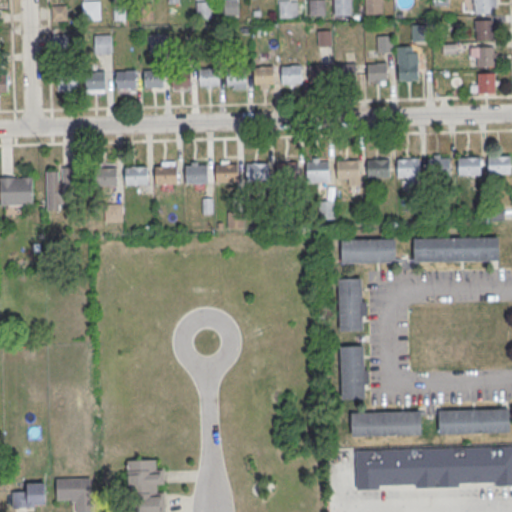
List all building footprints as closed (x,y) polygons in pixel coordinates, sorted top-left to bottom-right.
[(223,0),(237,0),(238,16),(223,16),(223,0)] [(296,0),(278,0),(278,16),(296,16),(296,0)] [(308,0),(325,0),(325,17),(308,17),(308,0)] [(333,0),(350,0),(351,15),(334,16),(333,0)] [(365,0),(382,0),(382,15),(365,15),(365,0)] [(474,0),(491,0),(492,14),(474,14),(474,0)] [(81,2),(99,1),(100,20),(82,21),(81,2)] [(196,2),(210,2),(211,18),(196,19),(196,2)] [(140,3),(153,3),(153,20),(141,20),(140,3)] [(50,6),(65,5),(66,21),(51,21),(50,6)] [(113,6),(123,6),(124,20),(113,20),(113,6)] [(475,21),(493,20),(493,40),(475,40),(475,21)] [(329,44),(329,32),(318,32),(318,44),(329,44)] [(51,35),(66,34),(66,50),(52,50),(51,35)] [(148,34),(165,34),(166,53),(149,54),(148,34)] [(93,35),(110,35),(111,54),(94,54),(93,35)] [(376,36),(393,35),(393,53),(377,53),(376,36)] [(397,47),(412,46),(412,53),(418,53),(418,63),(417,63),(418,80),(398,81),(397,47)] [(476,47),(494,47),(494,67),(477,67),(476,47)] [(367,64),(386,63),(387,81),(367,81),(367,64)] [(336,64),(355,64),(356,81),(336,82),(336,64)] [(281,66),(300,65),(301,83),(281,83),(281,66)] [(308,65),(328,65),(328,82),(309,83),(308,65)] [(253,67),(273,66),(273,84),(254,84),(253,67)] [(198,69),(217,68),(218,86),(198,87),(198,69)] [(226,68),(245,68),(246,85),(226,86),(226,68)] [(170,70),(190,69),(190,87),(171,87),(170,70)] [(143,70),(162,70),(163,87),(143,88),(143,70)] [(115,71),(135,71),(135,88),(116,89),(115,71)] [(85,72),(104,72),(105,89),(85,90),(85,72)] [(477,74),(495,74),(495,93),(478,94),(477,74)] [(76,91),(76,75),(57,75),(57,91),(76,91)] [(487,157),(510,157),(510,174),(488,175),(487,157)] [(427,159),(449,158),(450,176),(428,176),(427,159)] [(457,158),(480,158),(480,175),(458,176),(457,158)] [(397,160),(419,159),(420,176),(397,177),(397,160)] [(336,161),(358,160),(359,178),(337,179),(336,161)] [(366,161),(388,160),(389,178),(366,178),(366,161)] [(306,162),(328,162),(328,179),(306,180),(306,162)] [(275,163),(298,163),(298,180),(276,181),(275,163)] [(215,165),(237,164),(238,182),(215,183),(215,165)] [(245,164),(268,164),(268,181),(246,182),(245,164)] [(184,166),(206,165),(207,183),(185,183),(184,166)] [(154,167),(176,166),(177,184),(154,185),(154,167)] [(58,183),(62,183),(61,167),(78,167),(79,204),(59,204),(59,210),(46,211),(45,172),(57,172),(58,183)] [(124,168),(146,167),(147,185),(125,185),(124,168)] [(93,169),(116,168),(116,185),(94,186),(93,169)] [(0,177),(31,177),(32,204),(0,205),(0,177)] [(122,202),(104,202),(104,220),(122,220),(122,202)] [(241,226),(241,211),(227,211),(227,226),(241,226)] [(413,239),(499,237),(499,261),(414,262),(413,239)] [(341,240),(395,240),(396,263),(342,264),(341,240)] [(337,279),(361,279),(363,330),(339,331),(337,279)] [(339,347),(363,346),(365,398),(341,399),(339,347)] [(438,412),(509,410),(510,433),(439,435),(438,412)] [(350,414),(421,412),(422,435),(351,437),(350,414)] [(511,445),(355,448),(355,488),(511,485),(511,445)] [(126,511),(165,511),(165,485),(164,485),(163,470),(156,470),(156,458),(126,459),(126,511)] [(56,480),(90,479),(90,498),(92,498),(92,511),(75,511),(75,503),(70,503),(70,501),(56,501),(56,480)] [(46,482),(26,482),(26,491),(11,491),(11,506),(46,506),(46,482)]
